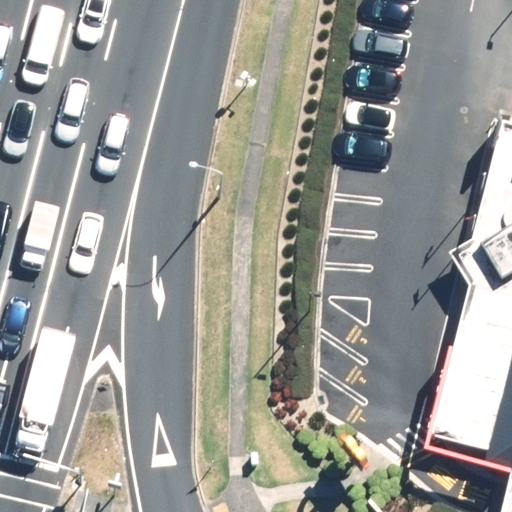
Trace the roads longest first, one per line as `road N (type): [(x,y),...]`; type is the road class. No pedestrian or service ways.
road 1 (primary): [(193,0),(157,206),(151,344),(168,481),(181,511)]
road 2 (secondary): [(112,0),(0,494)]
